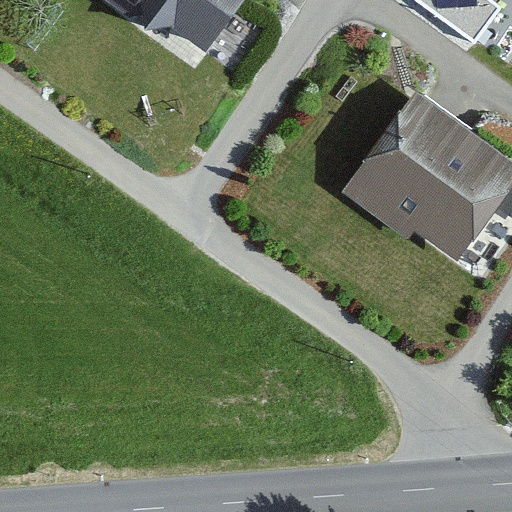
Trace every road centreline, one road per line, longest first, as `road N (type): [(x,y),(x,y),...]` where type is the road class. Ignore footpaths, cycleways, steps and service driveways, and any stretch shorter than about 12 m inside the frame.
road 1 (residential): [(481,485),(442,404),(0,81)]
road 2 (tertiary): [(481,485),(155,511)]
